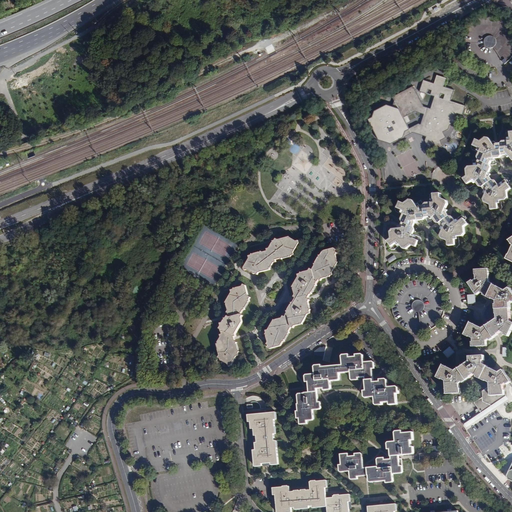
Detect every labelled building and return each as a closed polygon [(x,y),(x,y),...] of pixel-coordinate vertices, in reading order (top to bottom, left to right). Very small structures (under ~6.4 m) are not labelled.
[(492,16),(485,17),(478,19),(472,23),(469,28),(465,36),(464,45),(466,52),(470,59),(475,65),(482,68),(489,69),(496,69),(505,65),(510,61),(511,58),(511,26),(506,21),(498,17),(492,16)] [(448,110),(451,101),(455,90),(444,86),(448,77),(439,74),(436,83),(425,79),(421,90),(436,95),(432,108),(424,105),(414,85),(393,95),(396,100),(393,105),(387,104),(375,110),(373,116),(369,118),(371,124),(379,120),(381,124),(373,127),(379,139),(391,142),(397,140),(392,131),(398,129),(400,133),(408,128),(402,116),(415,110),(425,113),(422,123),(418,124),(411,127),(412,129),(428,134),(427,136),(426,141),(429,147),(434,144),(437,150),(443,147),(440,141),(446,138),(443,132),(449,129),(450,125),(456,122),(454,116),(459,114),(448,110)] [(448,110),(459,114),(464,115),(467,106),(451,101),(448,110)] [(402,137),(413,131),(412,129),(411,127),(408,128),(400,133),(402,137)] [(402,137),(400,133),(398,129),(392,131),(397,140),(402,137)] [(511,132),(509,132),(510,138),(507,138),(507,141),(501,141),(499,144),(496,144),(495,143),(494,142),(492,143),(496,147),(501,147),(501,155),(505,155),(506,156),(507,158),(509,157),(511,160),(511,132)] [(496,147),(492,143),(489,139),(485,138),(480,142),(476,140),(473,147),(478,149),(477,152),(479,153),(477,158),(478,161),(490,165),(491,162),(494,162),(494,158),(500,159),(500,157),(501,155),(501,147),(496,147)] [(490,165),(478,161),(477,163),(474,164),(474,166),(469,167),(466,170),(467,177),(463,179),(467,185),(471,182),(474,186),(476,184),(478,187),(482,188),(484,190),(492,186),(489,183),(492,181),(490,178),(490,177),(491,174),(488,173),(491,167),(490,165)] [(495,180),(492,181),(489,183),(492,186),(484,190),(483,194),(485,195),(483,200),(484,203),(490,205),(490,210),(497,210),(497,204),(500,203),(500,201),(506,200),(508,198),(507,192),(510,189),(506,183),(502,186),(501,184),(498,185),(495,180)] [(439,224),(448,217),(447,213),(448,211),(446,209),(447,204),(446,202),(440,199),(439,194),(433,194),(433,200),(430,200),(431,204),(425,204),(423,206),(425,218),(428,217),(430,220),(433,219),(436,224),(438,224),(439,224)] [(425,218),(423,206),(420,206),(418,203),(415,205),(412,201),(409,200),(404,204),(399,202),(396,208),(401,210),(400,214),(403,216),(400,220),(401,223),(412,226),(414,224),(415,224),(417,223),(417,220),(423,221),(425,218)] [(450,217),(448,217),(439,224),(441,227),(440,230),(442,231),(440,236),(442,239),(447,242),(448,247),(455,246),(454,241),(457,240),(458,237),(463,237),(465,234),(464,227),(467,225),(463,220),(459,222),(457,219),(455,221),(452,217),(450,217)] [(414,229),(412,226),(401,223),(401,226),(398,226),(397,226),(397,229),(392,230),(390,232),(390,239),(387,242),(391,250),(394,250),(400,246),(403,249),(406,249),(411,245),(415,247),(418,241),(413,239),(415,236),(412,235),(414,229)] [(239,244),(205,224),(180,266),(191,273),(194,274),(193,276),(198,279),(200,278),(204,280),(214,286),(239,244)] [(266,249),(267,252),(275,260),(280,259),(281,260),(282,259),(283,259),(289,257),(290,258),(292,256),(294,255),(293,253),(299,243),(298,241),(296,242),(290,238),(289,239),(289,237),(278,240),(275,239),(275,240),(274,241),(272,242),(273,243),(271,244),(269,249),(266,249)] [(314,281),(317,282),(318,280),(320,281),(322,279),(325,278),(326,278),(327,278),(328,277),(330,278),(330,276),(333,275),(332,273),(338,263),(337,262),(337,261),(336,255),(337,253),(335,252),(336,250),(333,248),(323,251),(321,256),(318,256),(319,258),(318,258),(315,263),(315,264),(313,264),(314,267),(312,270),(314,281)] [(275,260),(267,252),(263,253),(260,252),(260,253),(259,253),(253,254),(253,255),(251,254),(251,256),(248,256),(248,259),(243,269),(243,271),(246,270),(252,273),(253,274),(255,274),(257,276),(259,273),(270,271),(270,269),(273,263),(276,262),(275,260)] [(316,285),(317,282),(314,281),(312,270),(310,269),(308,272),(307,272),(302,273),(302,274),(301,273),(300,273),(300,275),(299,275),(297,275),(298,278),(292,288),(294,289),(293,290),(294,295),(293,298),(295,299),(306,296),(308,297),(310,295),(311,295),(311,293),(312,293),(315,288),(315,287),(316,286),(316,285)] [(489,269),(474,271),(474,276),(475,276),(476,280),(473,282),(472,281),(467,284),(476,297),(480,294),(482,295),(482,297),(487,299),(493,286),(493,285),(492,284),(490,283),(489,269)] [(420,281),(412,282),(405,286),(399,291),(396,297),(394,304),(394,312),(396,319),(400,325),(406,330),(409,331),(412,333),(419,334),(422,334),(425,334),(431,332),(436,329),(441,324),(445,317),(447,310),(446,302),(443,294),(439,288),(434,284),(427,281),(420,281)] [(228,314),(227,316),(229,318),(239,315),(243,311),(244,310),(244,309),(245,308),(248,303),(248,302),(249,302),(248,300),(250,298),(247,297),(245,286),(243,285),(241,287),(235,288),(234,290),(234,288),(233,290),(232,290),(230,291),(231,293),(225,303),(226,305),(227,311),(226,313),(228,314)] [(505,292),(493,286),(487,299),(489,300),(496,302),(496,304),(494,306),(494,311),(510,310),(510,305),(511,304),(511,293),(509,289),(505,292)] [(306,297),(295,300),(294,301),(292,303),(291,304),(291,305),(290,305),(287,310),(287,312),(286,312),(286,314),(285,316),(288,317),(290,328),(292,329),(294,327),(299,326),(300,324),(302,326),(308,315),(309,314),(309,312),(310,311),(309,310),(309,309),(308,303),(309,301),(307,300),(308,298),(306,297)] [(510,310),(494,311),(496,320),(490,324),(489,325),(485,327),(494,339),(496,337),(500,334),(503,335),(503,336),(508,339),(511,330),(511,323),(510,323),(510,310)] [(220,330),(221,332),(223,332),(233,338),(235,337),(234,335),(241,322),(241,319),(241,316),(239,315),(229,318),(227,316),(226,318),(225,319),(223,319),(224,321),(223,321),(222,322),(222,324),(219,324),(220,327),(218,330),(220,330)] [(288,317),(285,316),(284,318),(282,316),(282,319),(275,320),(275,321),(273,320),(267,330),(265,331),(265,333),(265,334),(264,335),(266,336),(266,337),(266,338),(266,339),(267,343),(266,345),(268,346),(267,348),(269,349),(280,346),(282,343),(284,342),(284,341),(285,340),(289,333),(289,332),(290,328),(288,317)] [(494,339),(485,327),(481,329),(479,328),(469,323),(462,337),(471,340),(472,342),(470,343),(471,349),(487,347),(486,342),(488,341),(489,342),(494,339)] [(223,332),(221,332),(221,335),(219,336),(220,338),(217,343),(217,344),(216,344),(219,356),(217,358),(220,359),(220,360),(220,361),(222,360),(222,362),(227,365),(228,367),(231,367),(236,357),(238,356),(238,354),(238,352),(237,351),(238,351),(236,345),(235,344),(236,343),(234,341),(234,339),(233,338),(223,332)] [(449,346),(442,352),(447,358),(455,352),(449,346)] [(363,370),(363,363),(362,356),(361,355),(355,356),(355,358),(348,358),(348,356),(343,356),(341,358),(341,365),(321,368),(321,366),(314,366),(313,367),(314,375),(306,375),(304,377),(305,383),(308,383),(308,386),(308,387),(309,393),(317,393),(316,390),(319,389),(321,389),(323,389),(323,391),(329,391),(331,389),(330,382),(338,381),(339,380),(339,374),(350,374),(349,371),(363,370)] [(197,356),(191,357),(192,373),(199,372),(197,356)] [(463,367),(458,370),(466,382),(470,380),(469,379),(471,378),(473,377),(476,378),(475,380),(480,382),(487,369),(487,368),(483,366),(483,363),(484,363),(484,357),(468,358),(469,363),(463,367)] [(350,374),(351,381),(352,382),(358,381),(358,379),(363,378),(364,378),(364,381),(372,381),(373,380),(373,377),(372,370),(374,370),(374,363),(373,362),(363,363),(363,370),(349,371),(350,374)] [(458,370),(458,369),(454,371),(442,366),(435,380),(444,383),(445,396),(460,395),(459,386),(461,384),(462,386),(464,384),(466,382),(458,370)] [(495,373),(487,369),(480,382),(488,384),(489,384),(489,387),(484,390),(482,391),(483,397),(474,403),(481,413),(506,397),(507,398),(507,387),(511,384),(502,371),(498,374),(495,373)] [(372,381),(364,381),(364,383),(364,384),(365,390),(364,391),(363,393),(363,398),(365,399),(373,399),(374,406),(376,407),(382,407),(381,404),(388,404),(388,406),(397,406),(396,404),(396,403),(396,395),(398,395),(397,388),(397,387),(388,388),(387,381),(385,380),(379,381),(379,383),(375,383),(373,383),(372,381)] [(317,394),(317,393),(309,393),(308,393),(307,393),(298,394),(297,396),(297,404),(296,404),(297,412),(296,412),(296,419),(298,419),(299,425),(307,425),(306,421),(312,422),(313,419),(312,411),(320,411),(321,409),(320,402),(317,402),(317,394)] [(256,437),(256,440),(274,438),(273,435),(275,434),(274,420),(275,420),(275,413),(247,416),(248,423),(250,423),(251,430),(253,430),(254,437),(256,437)] [(401,431),(395,432),(394,434),(395,442),(388,443),(387,445),(387,451),(389,451),(390,455),(390,457),(390,458),(391,458),(398,457),(399,457),(403,457),(412,456),(414,454),(413,447),(411,448),(410,442),(413,442),(412,433),(402,434),(401,431)] [(274,441),(274,438),(256,440),(256,443),(254,444),(255,450),(252,451),(254,468),(261,467),(261,464),(266,464),(267,464),(269,464),(270,464),(271,466),(278,465),(276,441),(274,441)] [(367,476),(367,469),(363,469),(363,465),(363,464),(362,455),(361,454),(354,455),(355,457),(348,457),(347,454),(340,455),(341,466),(338,466),(339,472),(340,473),(349,472),(350,479),(351,480),(357,480),(357,477),(365,476),(366,476),(367,476)] [(399,459),(398,457),(391,458),(391,460),(384,460),(384,458),(378,459),(377,460),(377,468),(369,469),(368,469),(367,469),(367,476),(368,482),(370,484),(386,482),(386,485),(392,484),(393,482),(393,475),(401,474),(403,472),(402,460),(402,459),(399,459)] [(310,491),(300,492),(301,510),(309,509),(308,507),(312,506),(312,509),(327,508),(326,499),(325,495),(325,493),(325,492),(324,489),(326,489),(326,481),(309,483),(310,491)] [(301,510),(300,492),(289,493),(288,486),(272,488),(273,495),(273,497),(275,497),(275,501),(276,511),(290,511),(291,508),(294,508),(294,511),(301,510)] [(348,511),(349,508),(348,507),(348,506),(348,503),(350,502),(349,495),(332,496),(333,498),(326,499),(327,508),(326,511),(348,511)]
